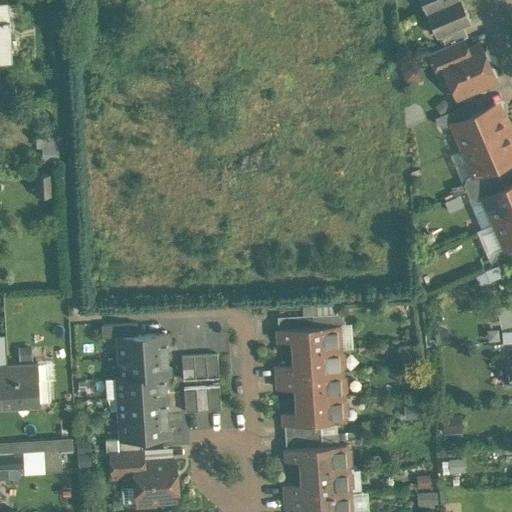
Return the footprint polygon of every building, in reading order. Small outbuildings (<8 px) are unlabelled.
[(422,0),(427,11),(452,0),(422,0)] [(461,0),(452,0),(427,11),(437,35),(441,33),(463,24),(471,21),(461,0)] [(0,2),(0,59),(11,59),(7,2),(0,2)] [(324,8),(261,8),(260,35),(312,36),(312,26),(323,26),(324,8)] [(463,24),(441,33),(446,44),(463,37),(468,35),(463,24)] [(230,50),(231,29),(203,29),(202,50),(230,50)] [(446,44),(430,51),(436,65),(443,62),(443,61),(469,50),(463,37),(446,44)] [(469,50),(443,61),(443,62),(457,94),(495,78),(481,45),(469,50)] [(469,102),(436,116),(438,123),(446,126),(455,122),(454,121),(473,113),(469,102)] [(473,113),(454,121),(455,122),(465,147),(507,129),(496,104),(473,113)] [(511,140),(507,129),(465,147),(475,172),(476,173),(496,165),(511,157),(511,140)] [(38,148),(59,149),(59,135),(38,135),(38,148)] [(496,165),(476,173),(475,172),(467,175),(464,183),(467,190),(500,176),(496,165)] [(54,193),(53,171),(35,172),(37,194),(54,193)] [(500,176),(467,190),(470,197),(478,199),(486,196),(485,195),(505,187),(500,176)] [(511,183),(505,187),(485,195),(486,196),(496,221),(511,214),(511,183)] [(511,214),(496,221),(507,246),(511,244),(511,214)] [(507,246),(499,249),(495,256),(498,264),(511,257),(511,244),(507,246)] [(495,265),(485,269),(490,280),(499,276),(495,265)] [(314,325),(314,313),(278,315),(279,327),(314,325)] [(314,325),(279,327),(279,339),(292,339),(296,342),(296,350),(340,348),(339,323),(314,325)] [(511,329),(502,330),(503,342),(511,341),(511,329)] [(119,332),(120,352),(149,350),(148,330),(119,332)] [(340,348),(296,350),(297,359),(293,363),(297,367),(306,366),(306,374),(342,371),(340,348)] [(120,352),(121,373),(147,371),(151,371),(149,350),(120,352)] [(208,377),(221,377),(220,352),(207,353),(208,377)] [(184,378),(196,378),(195,353),(183,354),(184,378)] [(196,378),(208,377),(207,353),(195,353),(196,378)] [(32,362),(0,363),(0,379),(33,378),(32,362)] [(293,363),(277,364),(278,375),(298,374),(306,374),(306,366),(297,367),(293,363)] [(148,393),(147,371),(121,373),(117,373),(119,395),(148,393)] [(306,374),(298,374),(298,380),(295,386),(299,389),(300,398),(343,395),(342,371),(306,374)] [(298,374),(278,375),(279,387),(295,386),(298,380),(298,374)] [(33,378),(0,379),(0,403),(5,403),(5,407),(14,406),(14,403),(34,402),(33,378)] [(209,384),(196,385),(198,409),(210,408),(209,384)] [(221,384),(209,384),(210,408),(223,408),(221,384)] [(196,385),(184,386),(185,410),(198,409),(196,385)] [(150,414),(148,393),(119,395),(120,416),(150,414)] [(343,395),(300,398),(300,406),(297,410),(284,411),(285,423),(321,421),(345,419),(343,395)] [(151,435),(150,414),(120,416),(122,438),(151,435)] [(321,421),(285,423),(286,435),(322,432),(321,421)] [(322,432),(286,435),(287,447),(322,445),(322,432)] [(322,445),(287,447),(287,459),(300,459),(304,462),(304,470),(348,467),(347,443),(322,445)] [(144,448),(111,450),(113,476),(136,474),(135,463),(144,462),(144,448)] [(13,452),(0,453),(0,467),(14,466),(13,452)] [(144,462),(135,463),(136,474),(138,500),(178,498),(175,460),(144,462)] [(348,467),(304,470),(305,479),(302,483),(306,488),(306,494),(350,491),(348,467)] [(302,483),(285,484),(286,495),(306,494),(306,488),(302,483)] [(351,511),(350,491),(306,494),(307,500),(303,506),(307,509),(307,511),(351,511)] [(306,494),(286,495),(287,507),(303,506),(307,500),(306,494)]
